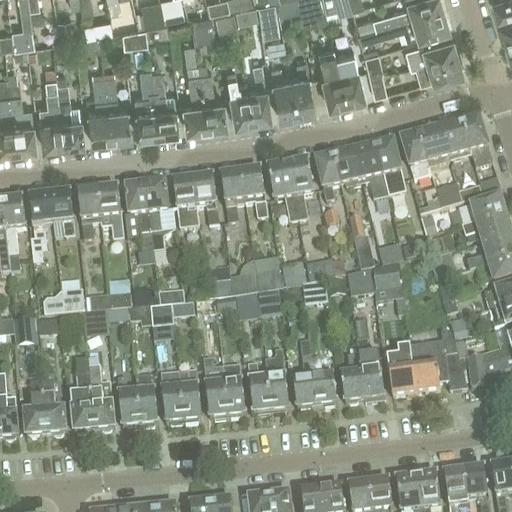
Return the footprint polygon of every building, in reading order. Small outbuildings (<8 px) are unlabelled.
[(33,33),(32,25),(30,11),(28,0),(19,0),(21,12),(24,35),(33,33)] [(28,0),(30,11),(39,10),(37,0),(28,0)] [(70,0),(70,1),(72,10),(80,9),(78,0),(70,0)] [(92,15),(89,0),(78,0),(80,9),(82,16),(92,15)] [(224,0),(207,4),(209,16),(229,12),(226,0),(224,0)] [(238,0),(240,9),(252,6),(251,0),(238,0)] [(279,3),(277,3),(279,17),(300,12),(297,0),(286,0),(279,2),(279,3)] [(297,0),(300,12),(302,21),(323,15),(319,0),(297,0)] [(322,0),(325,13),(337,11),(338,16),(352,13),(351,11),(348,0),(322,0)] [(361,0),(348,0),(351,11),(364,8),(361,0)] [(371,21),(357,25),(359,34),(443,10),(441,2),(443,2),(442,0),(406,0),(409,10),(371,21)] [(511,0),(495,0),(496,4),(495,5),(496,11),(499,12),(500,17),(511,12),(511,0)] [(141,6),(142,14),(145,29),(164,26),(160,3),(141,6)] [(182,6),(162,10),(164,24),(184,20),(182,6)] [(254,19),(252,7),(235,11),(237,22),(254,19)] [(39,10),(30,11),(32,25),(44,23),(42,9),(39,10)] [(446,18),(443,10),(359,34),(362,44),(377,40),(403,32),(406,42),(449,29),(448,27),(451,26),(448,17),(446,18)] [(218,31),(237,27),(234,11),(215,15),(218,31)] [(113,35),(121,34),(131,32),(136,31),(134,17),(121,19),(110,21),(110,22),(113,35)] [(192,20),(194,31),(212,28),(210,17),(192,20)] [(107,19),(94,23),(99,37),(112,32),(107,19)] [(58,22),(62,44),(70,43),(70,42),(74,41),(71,20),(58,22)] [(502,31),(509,51),(511,53),(511,52),(511,21),(503,24),(504,28),(502,31)] [(167,26),(164,26),(145,29),(147,42),(168,38),(167,26)] [(145,29),(136,31),(131,32),(133,48),(148,45),(147,42),(145,29)] [(11,35),(0,36),(0,50),(0,52),(13,50),(11,35)] [(410,69),(415,68),(427,64),(459,55),(456,45),(453,45),(452,39),(406,52),(407,57),(410,69)] [(283,41),(267,44),(269,55),(285,53),(283,41)] [(70,43),(62,44),(53,45),(56,61),(73,58),(70,43)] [(198,129),(206,128),(198,76),(194,48),(183,50),(191,106),(183,108),(186,131),(189,130),(191,133),(197,132),(198,129)] [(346,103),(339,73),(336,57),(334,52),(318,56),(323,75),(321,76),(329,107),(332,106),(335,108),(341,107),(343,103),(346,103)] [(15,62),(23,61),(22,53),(14,54),(15,62)] [(336,57),(339,73),(346,103),(350,102),(353,104),(359,103),(360,100),(364,99),(353,53),(345,55),(336,57)] [(427,64),(415,68),(417,73),(421,86),(460,74),(463,66),(459,55),(427,64)] [(364,61),(369,78),(381,75),(383,75),(379,58),(364,61)] [(299,78),(290,80),(297,114),(301,113),(303,115),(309,114),(311,111),(315,110),(307,63),(297,65),(299,78)] [(256,85),(247,86),(253,122),(256,121),(259,123),(265,122),(267,119),(271,119),(261,65),(252,66),(256,85)] [(133,100),(135,113),(138,136),(141,136),(143,138),(150,137),(152,135),(158,134),(150,74),(150,68),(139,70),(142,99),(133,100)] [(284,117),(285,118),(291,117),(295,114),(297,114),(290,80),(283,81),(280,68),(270,70),(279,118),(284,117)] [(159,73),(150,74),(158,134),(164,133),(166,135),(174,135),(175,132),(179,132),(174,96),(165,97),(162,76),(159,73)] [(114,74),(103,76),(110,139),(117,139),(119,141),(126,140),(128,138),(130,137),(127,109),(119,110),(114,74)] [(210,74),(198,76),(206,128),(212,127),(215,130),(221,129),(223,126),(226,126),(222,102),(214,103),(210,74)] [(238,88),(236,79),(235,75),(226,76),(235,124),(237,124),(240,126),(247,125),(249,122),(253,122),(247,86),(238,88)] [(386,96),(381,75),(369,78),(374,99),(386,96)] [(110,139),(103,76),(92,77),(97,112),(87,113),(91,141),(93,141),(96,143),(102,143),(104,140),(110,139)] [(0,153),(1,154),(6,153),(8,150),(15,150),(8,86),(7,80),(0,80),(0,116),(1,127),(0,127),(0,153)] [(44,81),(45,94),(47,108),(38,109),(43,147),(46,146),(48,149),(54,148),(55,145),(62,144),(57,92),(56,86),(55,80),(44,81)] [(19,84),(8,86),(15,150),(21,149),(24,151),(31,151),(33,148),(35,148),(32,124),(31,109),(22,110),(19,84)] [(56,86),(57,92),(62,144),(69,144),(72,146),(78,145),(79,143),(82,143),(78,106),(69,107),(67,85),(56,86)] [(461,127),(470,155),(475,172),(494,167),(481,124),(478,122),(474,123),(472,121),(467,123),(466,125),(461,127)] [(451,129),(441,132),(438,133),(442,148),(446,147),(452,166),(467,161),(466,157),(470,155),(461,127),(460,127),(457,125),(452,127),(451,129)] [(423,137),(419,138),(428,168),(432,166),(433,171),(452,166),(446,147),(442,148),(438,133),(432,135),(430,133),(424,134),(423,137)] [(413,137),(408,139),(407,141),(402,143),(415,184),(432,179),(428,168),(419,138),(417,139),(413,137)] [(388,201),(407,196),(394,145),(390,146),(388,144),(380,146),(379,149),(376,150),(383,180),(388,201)] [(372,148),(364,150),(363,153),(352,156),(356,171),(360,170),(365,189),(370,188),(374,205),(388,201),(383,180),(376,150),(375,150),(372,148)] [(346,194),(365,189),(360,170),(356,171),(352,156),(346,157),(343,155),(336,157),(335,160),(333,160),(340,191),(345,189),(346,194)] [(340,191),(333,160),(330,161),(327,159),(321,161),(320,163),(316,164),(326,207),(335,205),(332,193),(340,191)] [(296,167),(288,169),(298,225),(308,224),(303,200),(314,197),(308,165),(306,166),(304,164),(297,165),(296,167)] [(289,227),(298,225),(288,169),(282,170),(280,168),(272,169),(271,172),(269,172),(275,205),(285,203),(289,227)] [(252,173),(241,174),(245,205),(254,204),(256,223),(267,222),(260,174),(252,175),(252,173)] [(235,206),(245,205),(241,174),(229,176),(229,179),(221,180),(228,227),(238,226),(235,206)] [(204,179),(193,180),(197,212),(207,211),(209,230),(220,229),(213,181),(204,182),(204,179)] [(180,233),(190,232),(200,231),(197,212),(193,180),(180,182),(181,185),(174,186),(180,233)] [(153,188),(146,189),(154,252),(154,255),(165,254),(164,241),(176,234),(174,215),(169,215),(165,186),(163,187),(161,184),(154,185),(153,188)] [(481,190),(484,200),(502,195),(498,184),(481,190)] [(140,241),(142,254),(154,252),(146,189),(140,190),(137,187),(130,188),(129,191),(125,191),(129,220),(125,220),(128,242),(140,241)] [(101,194),(99,194),(102,223),(103,233),(112,232),(113,245),(124,243),(118,192),(111,193),(111,190),(101,191),(101,194)] [(480,190),(459,196),(462,207),(483,201),(480,190)] [(462,207),(459,196),(458,191),(438,197),(440,203),(443,214),(463,208),(462,207)] [(95,192),(86,193),(86,195),(79,196),(84,244),(95,243),(92,224),(102,223),(99,194),(96,195),(95,192)] [(62,195),(51,197),(54,228),(63,227),(65,243),(75,241),(70,197),(63,198),(62,195)] [(36,249),(33,250),(35,268),(43,267),(42,256),(47,255),(44,229),(54,228),(51,197),(39,198),(39,201),(31,202),(36,249)] [(20,275),(19,259),(16,234),(27,232),(23,202),(21,202),(21,200),(12,201),(12,203),(3,204),(11,276),(20,275)] [(504,214),(506,211),(504,206),(501,205),(500,200),(459,213),(464,230),(476,227),(505,218),(504,214)] [(427,205),(428,211),(419,213),(420,219),(441,212),(439,201),(427,205)] [(0,204),(0,271),(1,277),(11,276),(3,204),(0,204)] [(324,217),(327,230),(340,227),(337,214),(324,217)] [(506,220),(505,218),(476,227),(464,230),(463,231),(466,241),(475,238),(478,247),(479,250),(511,240),(509,230),(511,227),(509,221),(506,220)] [(426,239),(438,236),(433,219),(422,222),(426,239)] [(361,220),(349,222),(353,243),(365,241),(361,220)] [(446,258),(442,241),(441,236),(428,240),(433,261),(446,258)] [(511,240),(479,250),(482,260),(467,265),(470,275),(488,269),(511,261),(511,240)] [(423,246),(403,250),(406,262),(426,257),(423,246)] [(511,261),(488,269),(491,277),(480,280),(482,289),(511,280),(511,261)] [(373,263),(360,266),(361,274),(374,271),(373,263)] [(335,282),(332,266),(332,264),(307,269),(310,287),(325,284),(335,282)] [(440,264),(430,267),(435,285),(446,281),(440,264)] [(397,294),(394,272),(372,274),(375,297),(397,294)] [(370,274),(346,277),(349,301),(373,298),(370,274)] [(256,278),(258,296),(277,294),(275,276),(256,278)] [(237,300),(254,297),(258,296),(256,278),(231,281),(231,283),(233,301),(237,300)] [(344,282),(328,284),(330,300),(346,298),(344,282)] [(451,282),(436,288),(442,305),(457,300),(451,282)] [(233,301),(231,283),(207,287),(209,304),(217,303),(233,301)] [(325,284),(310,287),(303,289),(305,310),(328,307),(325,284)] [(206,288),(189,289),(191,303),(207,302),(206,288)] [(490,315),(501,311),(511,307),(511,288),(485,297),(487,306),(490,315)] [(277,294),(258,296),(260,310),(279,308),(277,294)] [(183,295),(160,297),(161,310),(162,309),(173,309),(184,308),(183,295)] [(237,300),(238,312),(238,313),(260,310),(258,296),(254,297),(237,300)] [(84,317),(81,297),(61,299),(62,306),(64,319),(84,317)] [(151,297),(135,298),(136,312),(144,311),(150,310),(152,310),(151,302),(151,297)] [(111,300),(112,313),(131,312),(130,298),(111,300)] [(91,315),(112,313),(111,300),(90,301),(91,315)] [(235,302),(217,304),(218,316),(237,313),(235,302)] [(406,318),(404,302),(396,303),(398,319),(406,318)] [(209,304),(196,305),(197,319),(219,317),(218,316),(217,304),(217,303),(209,304)] [(455,303),(443,306),(446,319),(458,316),(455,303)] [(64,319),(62,306),(49,307),(46,310),(47,320),(64,319)] [(184,308),(173,309),(174,322),(194,320),(193,307),(184,308)] [(511,307),(501,311),(490,315),(495,332),(511,326),(511,307)] [(174,322),(173,309),(162,309),(161,310),(152,310),(150,310),(152,329),(153,329),(153,331),(174,329),(174,322)] [(152,329),(150,310),(144,311),(136,312),(129,312),(130,325),(141,324),(141,330),(152,329)] [(118,313),(107,314),(108,327),(119,326),(118,313)] [(60,320),(61,322),(62,338),(84,336),(83,318),(60,320)] [(36,328),(35,323),(35,322),(13,324),(15,338),(16,348),(38,346),(37,342),(36,328)] [(38,341),(61,339),(59,323),(37,325),(38,341)] [(0,339),(15,338),(13,324),(0,325),(0,339)] [(464,324),(451,327),(455,344),(468,340),(464,324)] [(365,330),(356,331),(360,359),(366,405),(372,404),(372,407),(385,405),(382,374),(379,357),(369,358),(367,345),(370,342),(369,334),(366,331),(365,330)] [(461,379),(462,370),(459,363),(455,347),(452,336),(441,338),(443,347),(448,381),(461,379)] [(511,339),(510,340),(511,347),(511,350),(483,359),(485,369),(511,360),(511,339)] [(311,411),(318,410),(312,365),(309,344),(301,345),(304,377),(294,379),(298,413),(301,412),(303,414),(309,413),(311,411)] [(465,345),(455,347),(459,363),(467,361),(468,361),(465,345)] [(448,381),(443,347),(411,351),(417,397),(441,394),(440,387),(449,386),(448,381)] [(393,401),(417,397),(411,351),(398,352),(399,361),(387,362),(393,401)] [(266,367),(268,381),(272,418),(286,416),(286,414),(290,414),(284,354),(276,355),(277,360),(274,363),(266,364),(266,367)] [(359,406),(366,405),(360,359),(351,360),(352,372),(349,372),(350,378),(342,379),(346,407),(349,407),(351,409),(357,408),(359,406)] [(468,361),(467,361),(472,393),(488,390),(486,380),(511,372),(511,360),(485,369),(483,359),(468,361)] [(85,435),(95,434),(89,372),(87,360),(76,361),(79,397),(71,398),(74,436),(78,436),(78,438),(85,437),(85,435)] [(215,424),(229,423),(225,387),(216,388),(213,363),(204,364),(211,423),(215,422),(215,424)] [(318,410),(324,410),(327,412),(333,411),(334,409),(337,408),(333,374),(323,375),(321,364),(312,365),(318,410)] [(259,419),(272,418),(268,381),(259,382),(258,368),(249,369),(254,417),(259,417),(259,419)] [(241,370),(232,371),(223,372),(225,387),(229,423),(242,421),(242,419),(246,419),(241,370)] [(45,384),(55,383),(54,371),(44,372),(45,384)] [(111,433),(115,433),(110,387),(102,388),(100,371),(89,372),(95,434),(102,433),(103,436),(109,435),(111,433)] [(181,392),(185,427),(197,426),(197,424),(202,423),(197,375),(188,376),(190,391),(181,392)] [(185,427),(181,392),(180,376),(161,378),(166,427),(171,427),(171,429),(185,427)] [(5,379),(0,379),(0,441),(5,442),(7,443),(14,443),(16,441),(19,441),(15,400),(6,401),(5,389),(5,379)] [(136,381),(137,397),(141,432),(154,431),(153,428),(159,428),(153,379),(136,381)] [(127,434),(141,432),(137,397),(129,398),(127,382),(117,383),(123,431),(127,431),(127,434)] [(54,385),(42,386),(47,438),(54,438),(55,440),(61,439),(64,437),(67,436),(65,413),(57,413),(54,385)] [(39,439),(47,438),(42,386),(31,387),(34,416),(24,416),(26,440),(30,440),(31,442),(37,441),(39,439)] [(508,511),(507,503),(510,502),(509,497),(511,496),(511,465),(501,467),(501,470),(493,471),(500,511),(508,511)] [(477,471),(466,472),(470,502),(477,501),(478,507),(481,507),(481,511),(491,511),(486,472),(478,473),(477,471)] [(466,472),(454,474),(454,476),(446,477),(450,511),(460,511),(460,510),(471,509),(470,502),(466,472)] [(418,480),(422,511),(435,511),(442,511),(438,478),(435,478),(435,476),(428,477),(428,479),(418,480)] [(422,511),(418,480),(412,481),(409,479),(402,480),(401,483),(398,483),(401,511),(422,511)] [(382,482),(370,484),(373,511),(393,511),(390,484),(383,485),(382,482)] [(373,511),(370,484),(358,485),(358,488),(350,489),(353,511),(373,511)] [(322,490),(324,511),(345,511),(342,490),(335,491),(334,488),(322,490)] [(304,511),(324,511),(322,490),(311,491),(311,494),(302,495),(304,511)] [(277,498),(270,499),(271,511),(292,511),(290,496),(288,496),(286,495),(278,496),(277,498)] [(271,511),(270,499),(263,500),(261,497),(255,498),(253,501),(250,501),(251,511),(271,511)] [(219,504),(212,505),(212,511),(233,511),(232,503),(230,504),(228,502),(221,503),(219,504)]
